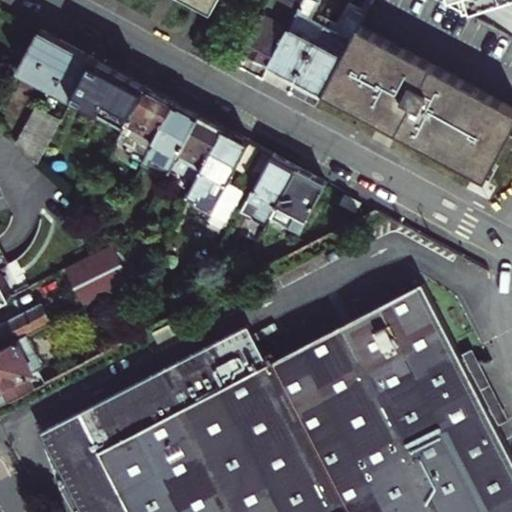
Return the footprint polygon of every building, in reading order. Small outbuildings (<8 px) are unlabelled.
[(193,0),(211,9),(216,0),(193,0)] [(254,57),(269,65),(301,6),(289,0),(270,0),(242,51),(254,57)] [(296,79),(328,21),(319,16),(327,0),(304,0),(301,6),(269,65),(282,72),(296,79)] [(470,0),(474,10),(507,0),(470,0)] [(308,86),(323,94),(360,28),(365,17),(348,8),(338,26),(328,21),(296,79),(308,86)] [(360,28),(323,94),(353,110),(397,134),(453,75),(360,28)] [(18,69),(72,96),(91,61),(64,47),(38,32),(18,69)] [(91,61),(72,96),(124,126),(126,122),(143,90),(116,75),(91,61)] [(511,105),(453,75),(397,134),(487,178),(511,131),(511,105)] [(126,122),(154,137),(172,106),(157,98),(143,90),(126,122)] [(172,106),(154,137),(143,158),(167,171),(196,119),(185,113),(172,106)] [(11,145),(32,167),(56,124),(31,109),(11,145)] [(209,126),(196,119),(167,171),(166,173),(181,181),(194,158),(203,164),(220,132),(209,126)] [(247,147),(220,132),(203,164),(184,198),(209,212),(231,173),(254,185),(269,159),(247,147)] [(271,212),(293,172),(278,164),(269,159),(254,185),(247,198),(271,212)] [(268,218),(292,231),(318,186),(305,179),(293,172),(271,212),(268,218)] [(85,298),(136,274),(118,237),(67,261),(85,298)] [(0,302),(21,292),(0,252),(0,302)] [(511,511),(511,452),(423,281),(264,364),(247,331),(52,433),(92,511),(511,511)] [(0,348),(27,335),(85,305),(74,283),(0,320),(0,348)] [(0,400),(37,378),(34,371),(42,367),(27,335),(0,348),(0,400)] [(0,405),(47,381),(43,375),(37,378),(0,400),(0,405)]
